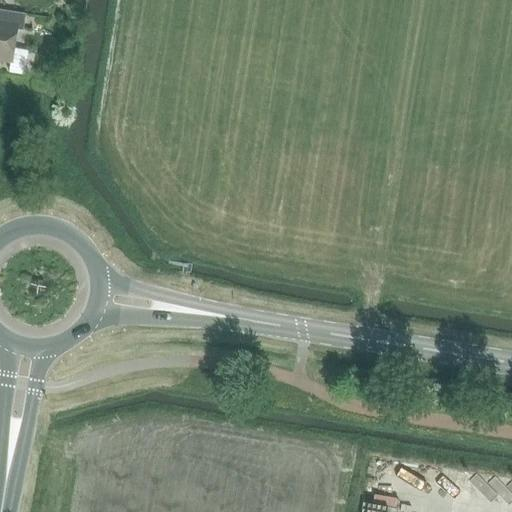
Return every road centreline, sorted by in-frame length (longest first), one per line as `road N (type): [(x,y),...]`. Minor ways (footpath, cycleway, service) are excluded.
road 1 (tertiary): [(511,362),(206,314)]
road 2 (tertiary): [(95,280),(81,249),(53,231),(19,230),(0,241)]
road 3 (tertiary): [(10,343),(1,415),(8,462)]
